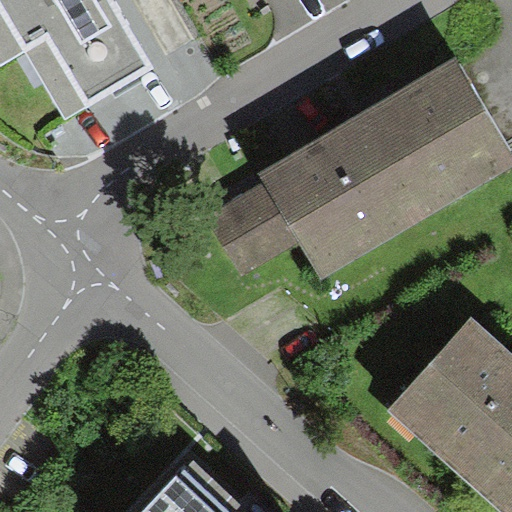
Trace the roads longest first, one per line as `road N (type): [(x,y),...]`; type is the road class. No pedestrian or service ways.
road 1 (residential): [(401,0),(43,214)]
road 2 (residential): [(88,255),(381,511)]
road 3 (residential): [(88,255),(0,376)]
